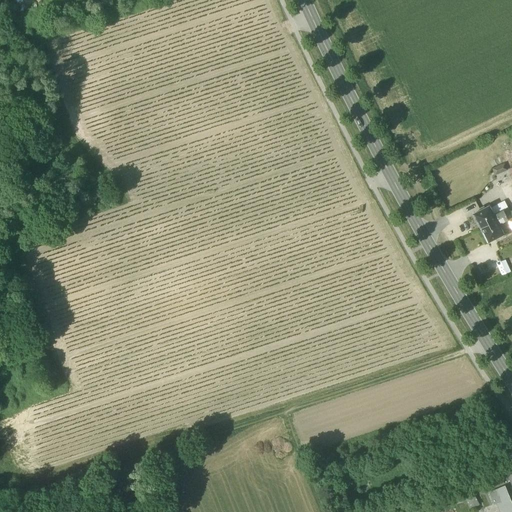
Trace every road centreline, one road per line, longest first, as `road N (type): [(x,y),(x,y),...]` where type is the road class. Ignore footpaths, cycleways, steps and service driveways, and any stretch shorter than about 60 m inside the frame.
road 1 (track): [(0,510),(485,341)]
road 2 (primary): [(511,382),(411,215),(303,0)]
